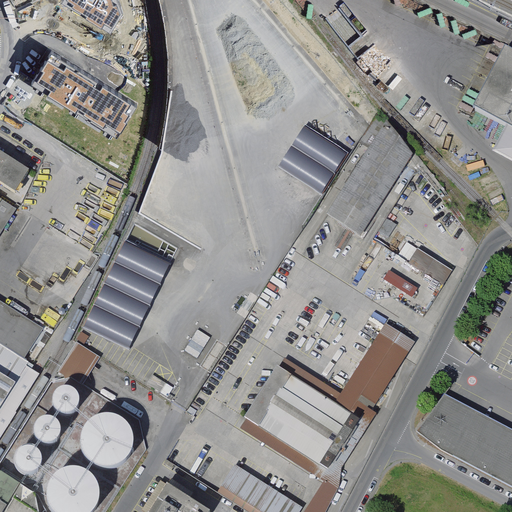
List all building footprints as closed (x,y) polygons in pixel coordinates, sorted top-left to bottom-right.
[(110,36),(124,15),(119,0),(63,0),(61,4),(110,36)] [(511,55),(507,53),(478,110),(508,126),(495,152),(511,161),(511,55)] [(127,97),(47,56),(30,89),(109,134),(127,97)] [(387,119),(327,214),(328,215),(334,218),(340,222),(354,231),(360,235),(413,153),(387,119)] [(37,178),(0,155),(0,192),(21,205),(37,178)] [(0,342),(27,359),(47,329),(0,299),(0,237),(19,207),(0,194),(0,342)] [(125,241),(83,328),(129,350),(139,328),(171,263),(125,241)] [(453,271),(417,248),(408,262),(444,285),(453,271)] [(385,281),(414,297),(419,289),(389,272),(385,281)] [(247,418),(241,428),(325,481),(318,492),(306,511),(304,511),(326,511),(340,486),(342,465),(376,413),(371,409),(414,342),(387,324),(376,341),(345,388),(341,394),(325,384),(286,359),(281,366),(361,418),(328,470),(247,418)] [(97,354),(104,344),(84,331),(77,341),(97,354)] [(0,418),(34,365),(0,343),(0,418)] [(62,367),(59,371),(64,374),(64,378),(65,379),(71,377),(82,385),(91,370),(99,358),(77,343),(62,367)] [(138,354),(125,364),(135,375),(148,365),(138,354)] [(281,366),(278,365),(245,416),(247,418),(328,470),(361,418),(281,366)] [(78,408),(79,404),(79,400),(77,396),(74,393),(70,391),(66,390),(61,391),(58,393),(55,396),(53,400),(52,404),(53,409),(56,412),(59,415),(64,417),(68,416),(72,415),(76,412),(78,408)] [(511,429),(445,394),(418,431),(443,452),(511,487),(511,429)] [(92,464),(100,467),(109,468),(117,467),(125,462),(130,456),(134,448),(134,439),(132,431),(127,424),(121,419),(113,416),(104,415),(95,418),(88,424),(83,431),(81,440),(82,449),(86,457),(92,464)] [(61,437),(62,433),(61,429),(59,425),(56,422),(52,420),(48,419),(44,420),(40,422),(37,425),(35,429),(35,433),(36,438),(38,441),(42,444),(46,446),(51,445),(55,444),(58,441),(61,437)] [(41,467),(42,462),(41,458),(39,454),(36,451),(33,449),(28,448),(24,449),(20,451),(17,454),(15,458),(15,462),(16,467),(18,471),(22,473),(26,475),(31,475),(35,473),(38,470),(41,467)] [(299,511),(302,507),(235,464),(217,492),(248,511),(299,511)] [(51,511),(93,511),(94,511),(99,503),(100,494),(99,485),(94,477),(87,470),(78,467),(69,467),(61,469),(53,474),(48,481),(45,489),(45,498),(47,506),(51,511)] [(0,469),(0,511),(1,511),(20,483),(0,469)] [(145,511),(147,511),(166,484),(161,480),(142,510),(145,511)] [(147,511),(209,511),(211,510),(167,482),(166,484),(147,511)]
